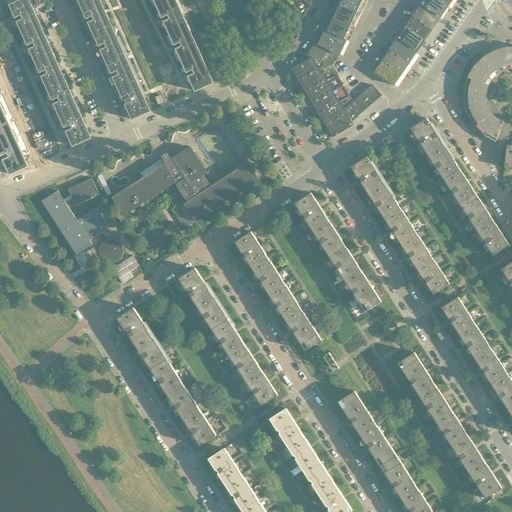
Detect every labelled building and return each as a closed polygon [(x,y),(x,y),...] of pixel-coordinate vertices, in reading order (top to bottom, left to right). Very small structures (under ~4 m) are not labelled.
[(14,12),(16,17),(23,34),(41,26),(29,0),(22,0),(11,6),(14,12)] [(99,0),(97,0),(82,7),(94,34),(112,26),(99,0)] [(187,25),(175,0),(169,0),(157,6),(169,33),(187,25)] [(365,0),(339,0),(338,4),(359,14),(365,0)] [(424,0),(421,5),(440,18),(447,7),(436,0),(424,0)] [(359,14),(338,4),(332,18),(352,27),(359,14)] [(421,5),(412,18),(431,31),(440,18),(421,5)] [(352,27),(332,18),(325,31),(346,41),(352,27)] [(431,31),(412,18),(405,28),(424,41),(431,31)] [(199,52),(187,25),(169,33),(182,60),(199,52)] [(53,53),(41,26),(23,34),(35,61),(53,53)] [(112,26),(94,34),(107,61),(124,53),(112,26)] [(424,41),(405,28),(398,39),(417,52),(424,41)] [(346,41),(325,31),(319,45),(339,54),(339,55),(346,41)] [(417,52),(398,39),(389,51),(408,64),(417,52)] [(293,69),(300,81),(319,69),(320,72),(331,65),(339,54),(319,45),(315,43),(306,57),(308,60),(293,69)] [(495,142),(502,125),(504,122),(496,117),(493,114),(489,108),(487,101),(486,94),(489,85),(485,84),(488,78),(494,72),(502,67),(510,65),(511,65),(511,46),(505,47),(496,50),(492,51),(485,56),(482,58),(475,65),(473,68),(468,76),(467,79),(465,88),(464,101),(465,104),(467,114),(469,117),(474,125),(476,128),(485,136),(495,142)] [(408,64),(389,51),(382,62),(401,75),(408,64)] [(199,52),(182,60),(196,91),(213,83),(199,52)] [(53,53),(35,61),(43,77),(44,79),(48,88),(65,80),(53,53)] [(124,53),(107,61),(119,89),(137,81),(124,53)] [(401,75),(382,62),(375,72),(394,85),(401,75)] [(319,69),(300,81),(306,92),(336,74),(331,65),(320,72),(319,69)] [(336,74),(306,92),(313,103),(343,85),(336,74)] [(78,108),(65,80),(48,88),(60,116),(78,108)] [(137,81),(119,89),(133,119),(150,111),(144,97),(137,81)] [(343,85),(313,103),(320,114),(350,97),(343,85)] [(372,85),(353,101),(343,110),(346,114),(351,121),(352,120),(353,121),(356,118),(356,117),(381,95),(372,85)] [(160,95),(155,97),(158,104),(160,104),(162,103),(163,102),(160,95)] [(350,97),(320,114),(326,126),(346,114),(343,110),(353,101),(350,97)] [(78,108),(60,116),(73,146),(91,138),(78,108)] [(2,109),(0,110),(0,143),(15,136),(2,109)] [(346,114),(326,126),(333,137),(353,125),(351,121),(346,114)] [(460,169),(437,134),(437,129),(434,129),(427,118),(411,129),(444,180),(460,169)] [(390,135),(382,140),(388,150),(396,145),(390,135)] [(15,136),(0,143),(0,150),(11,174),(28,166),(22,152),(15,136)] [(211,187),(203,174),(207,172),(190,147),(173,158),(174,159),(172,160),(168,153),(161,157),(166,164),(113,198),(124,215),(175,182),(188,202),(185,204),(196,221),(199,219),(259,180),(248,163),(211,187)] [(400,208),(378,173),(377,168),(375,168),(367,157),(351,167),(375,203),(374,204),(375,204),(377,208),(378,208),(384,218),(400,208)] [(460,169),(444,180),(460,204),(476,194),(469,184),(470,184),(469,183),(467,180),(467,179),(460,169)] [(99,195),(93,180),(91,178),(71,187),(72,190),(69,191),(69,189),(68,189),(71,195),(74,202),(75,205),(95,196),(98,195),(99,195)] [(109,228),(106,223),(104,221),(105,220),(101,215),(96,208),(77,221),(58,191),(42,201),(76,254),(92,244),(90,240),(98,235),(103,244),(101,249),(101,250),(101,254),(104,260),(109,262),(115,261),(120,258),(122,253),(122,247),(119,243),(114,240),(108,240),(103,232),(109,228)] [(318,204),(311,193),(295,204),(312,229),(328,219),(321,209),(322,208),(321,208),(319,205),(319,204),(318,204)] [(476,194),(460,204),(476,230),(492,219),(486,209),(486,208),(485,208),(484,205),(483,205),(476,194)] [(174,211),(185,228),(196,221),(185,204),(174,211)] [(400,208),(384,218),(391,229),(390,229),(391,230),(393,233),(394,233),(400,243),(416,233),(400,208)] [(335,229),(328,219),(312,229),(328,254),(344,244),(338,234),(335,230),(335,229)] [(492,219),(476,230),(493,256),(509,245),(502,234),(503,234),(502,233),(502,234),(500,231),(500,230),(499,230),(492,219)] [(175,231),(172,227),(171,225),(167,228),(171,234),(175,231)] [(251,232),(235,242),(242,253),(242,254),(245,258),(252,268),(268,258),(251,232)] [(416,233),(400,243),(407,254),(409,259),(410,258),(417,268),(433,258),(416,233)] [(351,255),(344,244),(328,254),(344,279),(360,269),(354,259),(354,258),(353,258),(351,255),(352,255),(351,254),(351,255)] [(94,248),(79,258),(85,268),(100,258),(94,248)] [(133,255),(113,269),(123,284),(133,277),(130,272),(140,265),(133,255)] [(268,258),(252,268),(259,279),(258,279),(261,283),(262,283),(269,294),(285,283),(268,258)] [(433,258),(417,268),(423,279),(426,284),(426,283),(433,294),(450,284),(433,258)] [(511,262),(502,269),(511,285),(511,262)] [(228,319),(205,283),(195,268),(179,279),(186,290),(185,291),(187,294),(189,294),(212,329),(228,319)] [(367,280),(360,269),(344,279),(365,312),(381,302),(370,284),(370,283),(368,280),(367,280)] [(285,283),(269,294),(275,304),(277,308),(278,308),(285,319),(301,308),(285,283)] [(452,323),(458,333),(475,323),(458,297),(442,308),(449,319),(451,323),(452,323)] [(167,358),(145,325),(134,308),(118,318),(125,329),(124,330),(127,334),(150,369),(167,358)] [(301,308),(285,319),(291,329),(293,333),(294,333),(294,334),(305,351),(322,340),(301,308)] [(235,330),(228,319),(212,329),(228,354),(245,344),(238,334),(238,333),(237,333),(236,330),(235,329),(235,330)] [(475,323),(458,333),(465,344),(465,345),(468,348),(475,358),(491,348),(475,323)] [(251,355),(245,344),(228,354),(245,380),(261,369),(254,359),(255,359),(254,358),(252,355),(252,354),(251,355)] [(491,348),(475,358),(482,369),(481,369),(484,373),(484,374),(484,373),(491,384),(507,373),(491,348)] [(398,363),(419,395),(435,384),(428,374),(429,374),(428,373),(426,370),(414,352),(398,363)] [(167,358),(150,369),(167,395),(183,384),(167,358)] [(268,380),(261,369),(245,380),(262,406),(278,395),(271,384),(271,383),(270,383),(268,380),(269,380),(268,380)] [(511,380),(507,373),(491,384),(498,394),(497,394),(498,395),(500,399),(501,398),(511,415),(511,380)] [(183,384),(167,395),(174,405),(173,405),(176,410),(177,409),(183,419),(199,409),(183,384)] [(435,384),(419,395),(435,420),(452,410),(445,399),(445,398),(444,399),(442,396),(443,395),(442,395),(435,384)] [(353,423),(359,434),(376,423),(355,391),(338,402),(350,419),(349,419),(352,424),(353,423)] [(270,419),(287,445),(303,434),(296,424),(297,424),(296,423),(294,420),(294,419),(293,420),(286,408),(270,419)] [(199,409),(183,419),(190,430),(192,435),(193,434),(200,446),(216,435),(199,409)] [(452,410),(435,420),(452,445),(468,435),(461,424),(459,421),(459,420),(458,420),(452,410)] [(376,423),(359,434),(366,444),(366,445),(368,449),(369,448),(380,466),(396,456),(376,423)] [(310,445),(303,434),(287,445),(303,469),(319,459),(313,449),(313,448),(312,448),(310,445)] [(468,435),(452,445),(468,471),(484,460),(477,450),(478,449),(477,449),(475,446),(475,445),(474,445),(468,435)] [(219,474),(225,484),(241,473),(225,448),(209,459),(216,470),(215,470),(218,474),(219,474)] [(418,488),(396,456),(380,466),(392,483),(391,484),(394,488),(395,488),(401,498),(418,488)] [(326,470),(319,459),(303,469),(319,495),(336,484),(329,474),(329,473),(328,473),(327,471),(327,470),(326,470)] [(484,460),(468,471),(486,498),(502,488),(493,475),(494,475),(493,474),(491,471),(491,470),(491,471),(484,460)] [(241,473),(225,484),(232,495),(235,500),(235,499),(241,509),(258,498),(241,473)] [(342,495),(336,484),(319,495),(330,511),(349,511),(352,510),(345,499),(346,499),(345,499),(343,496),(343,495),(342,495)] [(433,511),(418,488),(401,498),(408,509),(408,510),(409,511),(433,511)] [(266,511),(258,498),(241,509),(243,511),(266,511)]
